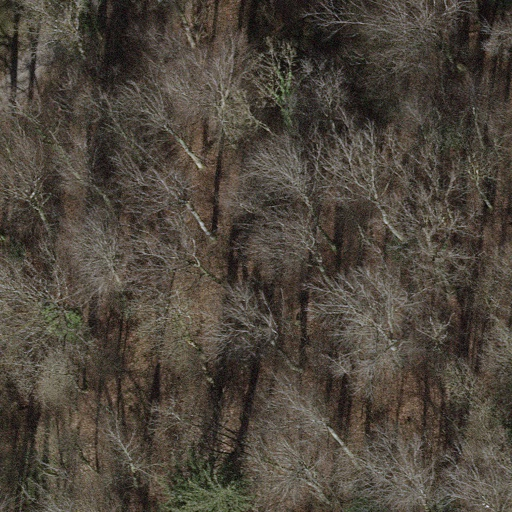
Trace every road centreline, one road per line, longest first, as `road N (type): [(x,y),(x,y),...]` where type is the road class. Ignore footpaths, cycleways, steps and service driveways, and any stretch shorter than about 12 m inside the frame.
road 1 (track): [(235,0),(231,44),(156,195),(151,286),(171,511)]
road 2 (track): [(0,105),(87,0)]
